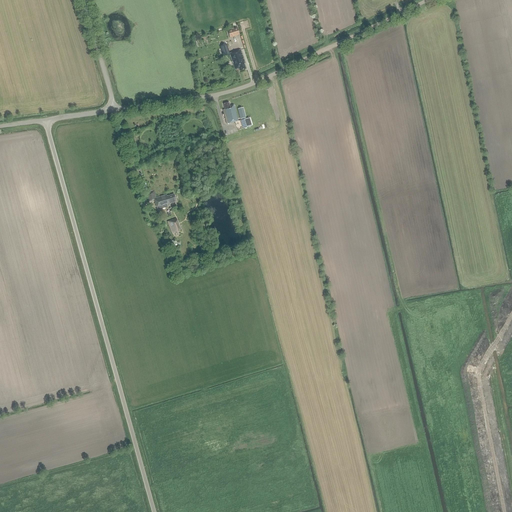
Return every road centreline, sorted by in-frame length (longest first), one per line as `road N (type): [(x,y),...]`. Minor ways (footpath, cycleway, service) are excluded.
road 1 (unclassified): [(154,511),(44,120)]
road 2 (unclassified): [(115,109),(244,87),(426,0)]
